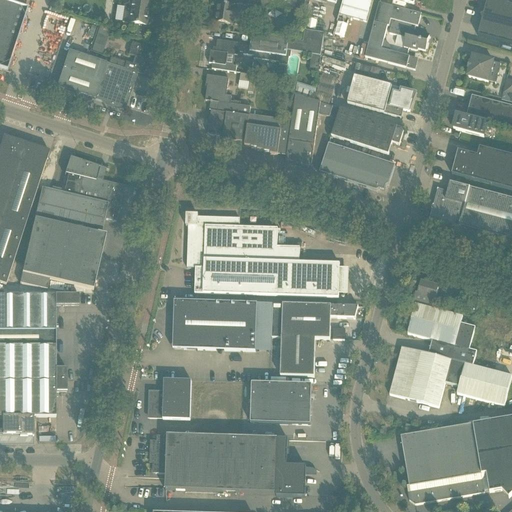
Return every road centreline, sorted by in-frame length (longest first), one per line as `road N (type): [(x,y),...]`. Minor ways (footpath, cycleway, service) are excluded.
road 1 (unclassified): [(92,462),(159,162)]
road 2 (unclassified): [(385,511),(364,479),(355,415),(398,219)]
road 3 (unclassified): [(398,219),(270,177),(159,162)]
road 4 (unclassified): [(398,219),(461,0)]
road 5 (unclassified): [(159,162),(0,109)]
road 6 (unclassified): [(159,162),(184,0)]
